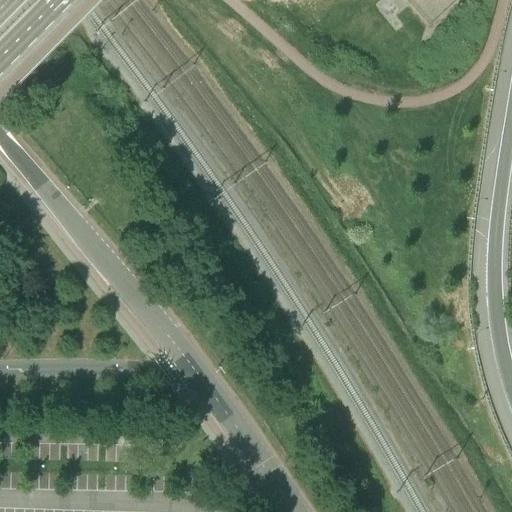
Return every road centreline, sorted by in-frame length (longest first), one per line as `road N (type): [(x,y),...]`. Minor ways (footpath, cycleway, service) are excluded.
road 1 (residential): [(192,368),(0,138)]
road 2 (trunk): [(511,110),(493,299),(511,394)]
road 3 (primary): [(0,369),(192,368)]
road 4 (tertiary): [(294,511),(192,368)]
